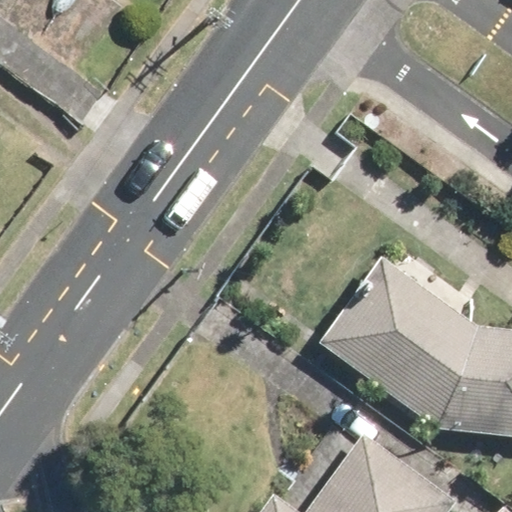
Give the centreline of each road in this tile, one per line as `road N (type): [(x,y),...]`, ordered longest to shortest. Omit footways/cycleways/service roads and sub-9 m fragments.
road 1 (residential): [(289,6),(0,403)]
road 2 (residential): [(511,162),(289,6)]
